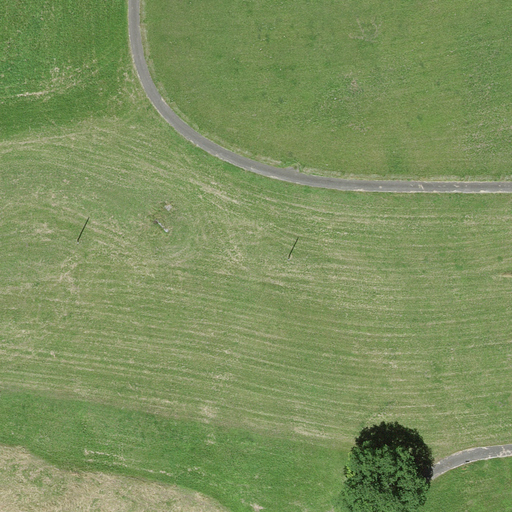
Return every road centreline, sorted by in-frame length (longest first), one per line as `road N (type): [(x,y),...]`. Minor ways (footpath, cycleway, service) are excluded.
road 1 (track): [(129,0),(139,76),(170,121),(226,158),(345,186),(511,191)]
road 2 (track): [(511,451),(461,460),(385,511)]
